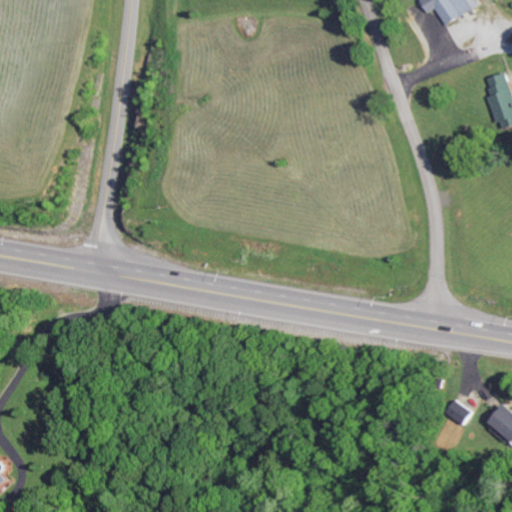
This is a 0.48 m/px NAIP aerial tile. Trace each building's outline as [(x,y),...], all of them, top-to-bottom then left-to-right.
[(422,0),(429,12),(439,7),(447,23),(483,5),(480,0),(422,0)] [(502,128),(511,125),(511,79),(510,71),(488,77),(502,128)] [(476,410),(460,399),(450,412),(466,423),(476,410)] [(511,404),(509,403),(495,422),(511,434),(511,404)] [(0,491),(14,478),(0,462),(0,491)]
